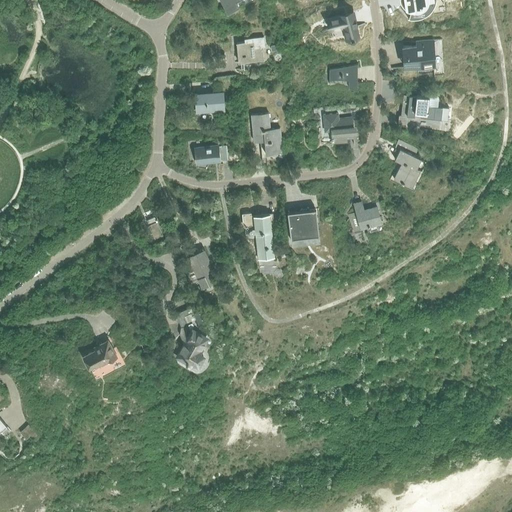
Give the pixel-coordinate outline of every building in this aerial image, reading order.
[(221,0),(228,13),(239,7),(237,2),(241,0),(221,0)] [(399,0),(400,1),(400,2),(401,3),(402,5),(403,6),(404,7),(405,8),(406,9),(408,10),(409,10),(410,11),(409,18),(408,17),(407,18),(409,18),(411,19),(413,19),(414,19),(416,19),(418,19),(420,18),(421,18),(423,17),(425,16),(426,15),(428,14),(429,13),(430,12),(431,10),(433,9),(431,0),(399,0)] [(353,11),(328,17),(331,30),(331,29),(343,27),(346,39),(347,39),(351,38),(352,39),(354,38),(354,37),(359,36),(357,26),(356,25),(353,12),(353,11)] [(264,60),(263,46),(265,46),(263,36),(244,38),(244,42),(238,42),(240,62),(264,60)] [(416,44),(403,45),(404,56),(404,67),(425,66),(435,66),(434,58),(433,39),(416,40),(416,44)] [(349,87),(355,89),(355,64),(330,69),(330,80),(349,80),(349,87)] [(224,92),(196,94),(195,94),(196,110),(225,108),(224,92)] [(409,94),(407,115),(415,116),(415,111),(421,112),(420,117),(441,119),(442,106),(437,106),(428,105),(429,95),(416,94),(416,95),(409,94)] [(253,142),(261,141),(264,141),(266,154),(282,152),(280,127),(271,128),(269,112),(251,114),(253,142)] [(338,112),(322,114),(324,132),(331,131),(332,142),(347,141),(347,138),(354,137),(352,116),(339,118),(338,112)] [(418,149),(413,146),(398,139),(395,147),(399,149),(394,159),(402,163),(394,179),(412,188),(421,171),(417,169),(422,158),(415,154),(418,149)] [(197,163),(227,160),(228,160),(226,146),(219,147),(219,145),(195,148),(197,163)] [(354,206),(356,212),(347,215),(352,234),(362,231),(361,229),(381,224),(377,207),(364,210),(361,202),(353,204),(353,206),(354,206)] [(292,239),(298,238),(316,237),(313,210),(289,213),(292,239)] [(244,226),(246,228),(245,231),(245,234),(247,236),(249,238),(252,238),(254,238),(254,234),(256,234),(258,259),(275,258),(270,215),(251,217),(250,213),(242,214),(244,226)] [(151,241),(155,240),(162,237),(154,217),(147,220),(149,226),(145,227),(151,241)] [(112,241),(108,244),(112,252),(122,247),(117,238),(112,241)] [(189,257),(203,289),(204,289),(204,288),(215,283),(212,274),(213,274),(210,266),(211,266),(208,260),(203,248),(197,250),(198,253),(189,257)] [(191,307),(178,313),(182,323),(179,324),(181,330),(181,334),(184,342),(186,343),(178,356),(180,357),(193,364),(197,363),(202,355),(201,350),(200,350),(206,339),(204,338),(204,337),(200,334),(199,335),(193,332),(188,339),(186,334),(187,327),(197,323),(196,319),(194,313),(191,307)] [(83,356),(90,369),(101,364),(102,366),(117,358),(108,340),(99,345),(100,347),(83,356)] [(20,431),(27,439),(30,436),(33,439),(38,435),(28,424),(20,431)]
